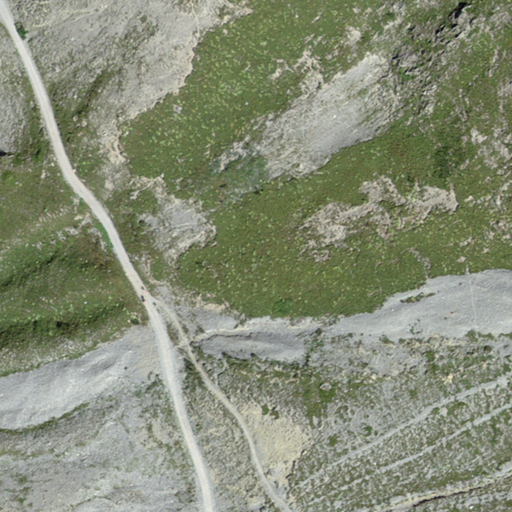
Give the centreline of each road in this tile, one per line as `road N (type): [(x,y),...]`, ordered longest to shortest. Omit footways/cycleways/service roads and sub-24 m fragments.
road 1 (track): [(209,511),(170,363),(81,194)]
road 2 (track): [(0,0),(81,194)]
